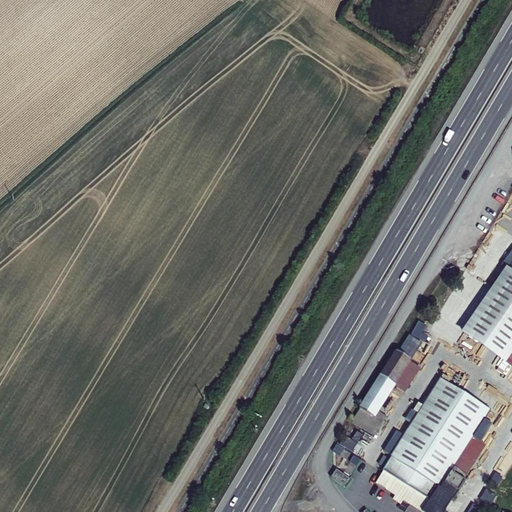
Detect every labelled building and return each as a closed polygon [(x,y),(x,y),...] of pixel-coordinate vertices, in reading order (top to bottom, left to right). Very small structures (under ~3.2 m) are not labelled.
[(463,333),(511,367),(511,276),(504,271),(463,333)] [(443,286),(437,299),(444,302),(450,289),(443,286)] [(417,354),(404,347),(399,354),(412,362),(417,354)] [(399,354),(398,353),(361,413),(375,421),(380,415),(396,389),(411,365),(413,362),(412,362),(399,354)] [(421,371),(411,365),(396,389),(406,396),(421,371)] [(473,440),(491,411),(441,379),(423,407),(419,404),(415,412),(419,414),(391,457),(393,459),(377,484),(397,497),(394,501),(401,505),(403,501),(421,511),(448,511),(460,493),(458,491),(445,483),(473,440)] [(387,419),(380,415),(375,421),(361,413),(353,425),(375,438),(387,419)] [(332,451),(348,462),(342,472),(349,476),(360,459),(354,455),(361,445),(343,434),(332,451)] [(511,436),(502,454),(511,459),(511,436)] [(485,448),(473,440),(445,483),(458,491),(485,448)] [(496,470),(507,475),(511,465),(511,464),(501,459),(496,470)] [(333,480),(344,486),(349,477),(338,471),(333,480)]
